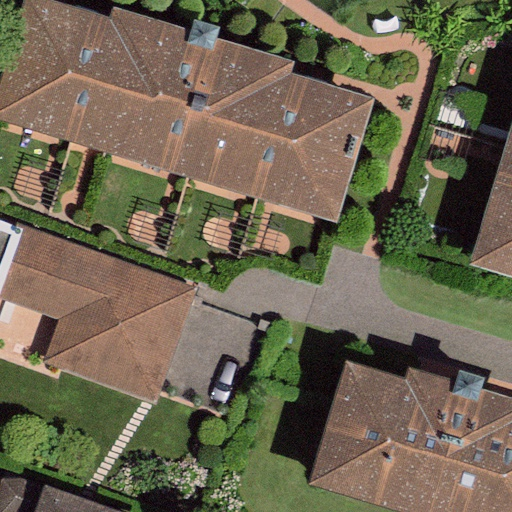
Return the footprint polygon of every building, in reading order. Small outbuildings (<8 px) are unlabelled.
[(106,29),(23,4),(0,81),(0,132),(334,231),(370,110),(286,85),(290,70),(215,47),(218,38),(191,31),(189,40),(110,16),(106,29)] [(511,127),(468,275),(511,288),(511,127)] [(0,303),(56,324),(41,368),(154,408),(160,391),(191,304),(196,292),(16,228),(13,235),(0,229),(0,303)] [(268,329),(191,304),(160,391),(228,411),(268,329)] [(402,389),(343,372),(306,495),(363,511),(511,511),(511,409),(405,379),(402,389)] [(0,511),(36,511),(43,494),(17,483),(0,483),(0,511)] [(92,511),(43,494),(36,511),(92,511)]
